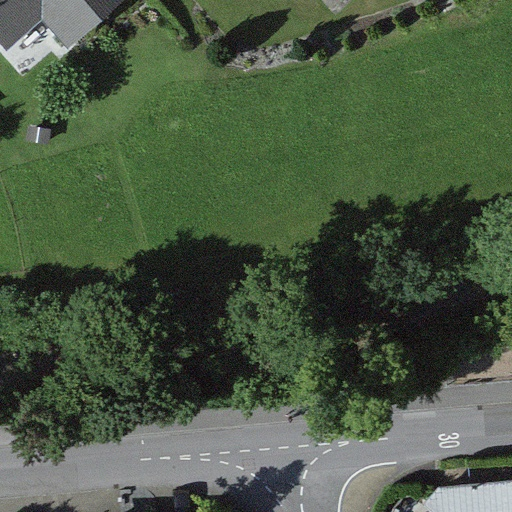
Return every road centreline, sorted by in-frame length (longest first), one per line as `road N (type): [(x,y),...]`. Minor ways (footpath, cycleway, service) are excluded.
road 1 (residential): [(259,451),(0,472)]
road 2 (residential): [(511,431),(259,451)]
